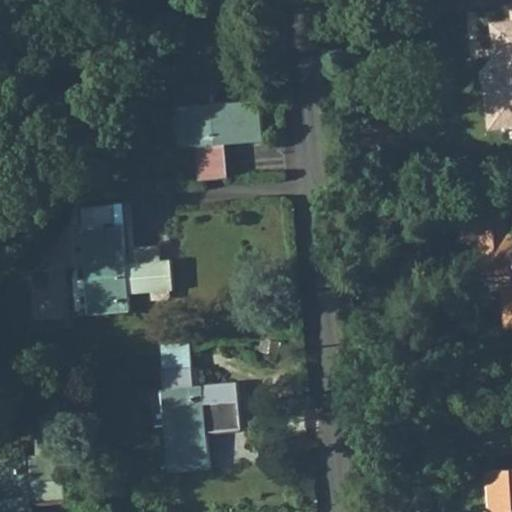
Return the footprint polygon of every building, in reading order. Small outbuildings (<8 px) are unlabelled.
[(501,98),(485,100),(489,128),(511,126),(511,125),(511,26),(493,28),(495,47),(498,80),(501,98)] [(498,80),(484,81),(485,100),(501,98),(498,80)] [(183,109),(188,186),(207,184),(204,150),(271,142),(267,102),(183,109)] [(500,200),(457,205),(461,240),(479,239),(482,277),(499,276),(504,326),(511,325),(511,234),(503,235),(500,200)] [(87,222),(94,312),(135,310),(130,260),(164,257),(162,228),(128,230),(127,218),(87,222)] [(208,381),(164,385),(171,474),(214,470),(212,431),(243,429),(240,399),(209,401),(208,381)] [(0,456),(0,511),(37,511),(37,499),(72,496),(69,451),(0,456)] [(491,511),(511,511),(511,467),(486,469),(489,511),(491,511)]
